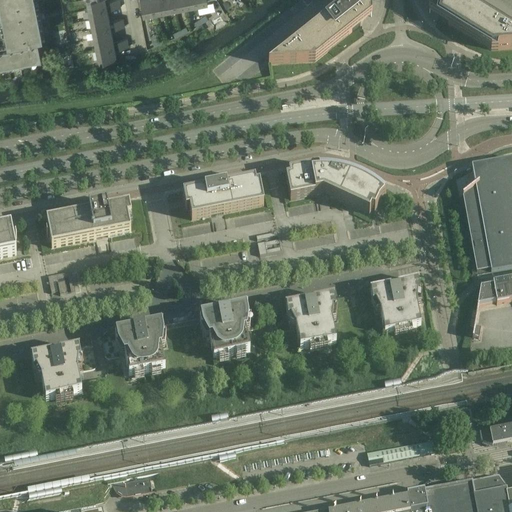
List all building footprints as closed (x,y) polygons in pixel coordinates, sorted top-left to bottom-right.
[(0,0),(0,43),(42,36),(34,0),(0,0)] [(85,0),(87,8),(84,8),(84,11),(106,6),(104,0),(85,0)] [(151,0),(139,0),(143,16),(154,13),(151,0)] [(162,0),(151,0),(154,13),(164,11),(162,0)] [(173,0),(162,0),(164,11),(175,9),(173,0)] [(184,0),(173,0),(175,9),(186,7),(184,0)] [(349,0),(350,0),(269,66),(270,65),(272,65),(315,63),(361,26),(372,17),(370,0),(349,0)] [(427,0),(429,14),(491,51),(511,50),(511,32),(457,0),(427,0)] [(106,6),(84,11),(85,12),(88,12),(90,20),(108,16),(106,6)] [(91,28),(88,29),(88,30),(110,26),(108,16),(90,20),(91,28)] [(110,26),(88,30),(89,32),(92,32),(93,40),(112,36),(110,26)] [(50,34),(41,36),(42,43),(51,41),(50,34)] [(95,48),(92,49),(92,50),(114,46),(112,36),(93,40),(95,48)] [(0,68),(42,61),(38,40),(0,46),(0,68)] [(114,46),(92,50),(93,52),(96,52),(98,60),(116,57),(114,46)] [(462,199),(476,276),(477,277),(491,275),(491,276),(511,272),(511,164),(472,172),(475,189),(462,199)] [(322,172),(319,172),(318,169),(289,175),(290,180),(286,180),(290,202),(323,195),(369,217),(371,212),(374,214),(379,205),(386,197),(383,195),(377,190),(376,189),(374,188),(371,186),(368,184),(365,182),(361,181),(358,179),(355,178),(351,177),(348,176),(344,175),(340,174),(337,173),(333,173),(329,172),(326,172),(322,172)] [(256,186),(255,181),(206,191),(183,196),(186,212),(189,211),(192,221),(264,207),(259,186),(256,186)] [(107,207),(89,211),(89,215),(47,223),(49,234),(46,235),(47,239),(49,238),(52,250),(131,234),(128,219),(132,218),(129,207),(108,211),(107,207)] [(0,259),(17,257),(14,245),(17,245),(16,241),(14,241),(11,230),(0,232),(0,259)] [(264,245),(257,246),(260,258),(267,256),(266,256),(266,252),(265,248),(264,245)] [(55,294),(53,282),(68,279),(71,295),(75,294),(71,274),(48,279),(51,295),(55,294)] [(511,280),(492,284),(493,287),(480,289),(477,308),(496,304),(497,306),(511,303),(511,280)] [(419,284),(418,283),(371,292),(370,293),(370,294),(371,293),(373,304),(375,315),(381,314),(385,335),(421,328),(417,306),(422,305),(418,284),(419,284)] [(60,297),(67,296),(65,284),(58,286),(60,297)] [(334,301),(334,300),(305,305),(285,309),(285,310),(286,310),(290,332),(296,331),(300,352),(336,345),(332,323),(338,322),(336,312),(333,301),(334,301)] [(247,309),(199,319),(200,320),(204,341),(209,340),(214,361),(250,354),(245,332),(246,322),(249,321),(247,310),(247,309)] [(163,326),(134,332),(114,336),(114,337),(115,336),(119,358),(125,357),(129,378),(165,371),(161,350),(166,348),(162,327),(163,327),(163,326)] [(481,329),(476,328),(474,328),(472,339),(479,341),(481,329)] [(32,361),(34,372),(36,382),(42,381),(46,402),(82,395),(78,374),(83,373),(81,362),(79,351),(80,351),(80,350),(31,360),(31,361),(32,361)] [(511,427),(490,432),(479,434),(481,442),(493,446),(496,446),(511,442),(511,427)] [(435,455),(433,443),(367,456),(370,468),(435,455)] [(127,495),(151,490),(149,479),(123,484),(125,494),(127,495)] [(511,511),(511,492),(507,494),(506,489),(498,479),(472,484),(421,494),(407,496),(408,499),(338,511),(511,511)]
